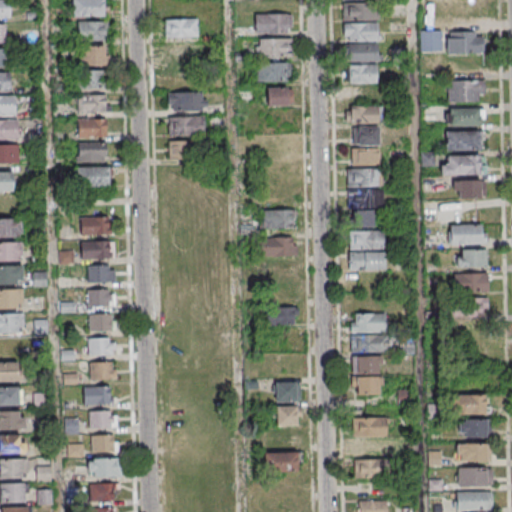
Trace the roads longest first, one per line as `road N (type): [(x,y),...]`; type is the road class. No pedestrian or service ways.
road 1 (residential): [(133,0),(147,511)]
road 2 (residential): [(325,511),(313,0)]
